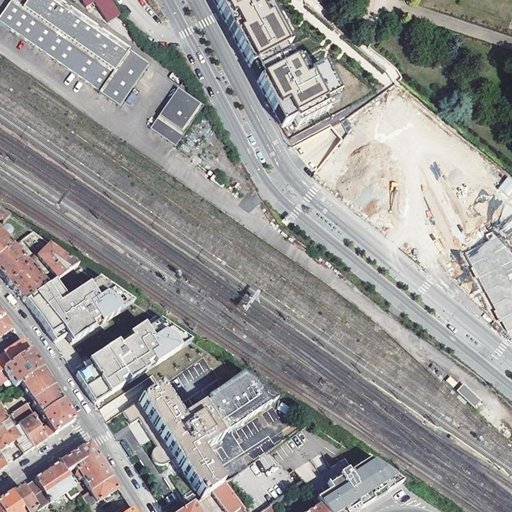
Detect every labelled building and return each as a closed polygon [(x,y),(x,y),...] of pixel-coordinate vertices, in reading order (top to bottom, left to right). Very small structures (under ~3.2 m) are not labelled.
[(53,0),(9,0),(0,13),(0,23),(97,92),(96,93),(117,108),(147,65),(53,0)] [(108,0),(75,0),(82,10),(93,3),(107,24),(119,16),(108,0)] [(211,0),(225,24),(229,22),(235,31),(236,35),(232,37),(246,64),(249,69),(253,67),(260,80),(256,82),(265,99),(270,107),(274,105),(276,110),(279,115),(275,117),(281,128),(293,122),(324,104),(339,96),(323,69),(311,76),(307,78),(299,63),(288,43),(277,24),(263,0),(211,0)] [(229,22),(225,24),(232,37),(236,35),(235,31),(229,22)] [(281,22),(277,24),(288,43),(291,41),(281,22)] [(303,61),(299,63),(307,78),(311,76),(303,61)] [(253,67),(249,69),(256,82),(260,80),(253,67)] [(176,90),(148,129),(173,147),(201,107),(176,90)] [(324,104),(293,122),(296,128),(328,110),(324,104)] [(274,105),(270,107),(275,117),(279,115),(276,110),(274,105)] [(373,128),(370,124),(339,162),(359,201),(371,194),(392,235),(402,230),(424,264),(492,229),(448,146),(417,162),(442,214),(417,227),(394,182),(402,177),(377,127),(373,128)] [(511,177),(509,175),(498,188),(511,200),(511,177)] [(0,211),(0,225),(0,226),(4,222),(9,218),(0,211)] [(20,233),(23,228),(9,218),(4,222),(20,233)] [(0,256),(11,248),(5,241),(9,238),(10,235),(7,232),(4,231),(0,235),(0,234),(0,256)] [(19,239),(22,241),(32,234),(29,232),(19,239)] [(511,252),(507,244),(472,263),(508,332),(511,329),(511,252)] [(58,279),(77,266),(48,246),(33,260),(35,262),(38,259),(58,279)] [(11,248),(0,256),(0,276),(4,281),(7,285),(27,266),(11,248)] [(27,266),(7,285),(17,295),(24,302),(47,287),(27,266)] [(47,287),(24,302),(40,322),(49,337),(60,330),(64,336),(69,344),(92,329),(90,325),(96,321),(102,317),(105,321),(118,312),(115,308),(126,301),(97,280),(65,300),(53,283),(49,285),(47,287)] [(115,308),(118,312),(131,304),(126,301),(115,308)] [(3,317),(0,319),(0,337),(3,335),(12,328),(8,324),(3,317)] [(154,322),(145,329),(147,333),(157,326),(154,322)] [(85,375),(77,380),(93,406),(121,388),(118,383),(124,379),(127,383),(146,370),(143,366),(150,362),(153,366),(177,349),(174,345),(184,339),(161,324),(157,326),(147,333),(145,329),(130,339),(133,343),(121,350),(119,346),(83,371),(85,375)] [(60,330),(49,337),(54,343),(64,336),(60,330)] [(130,339),(119,346),(121,350),(133,343),(130,339)] [(174,345),(177,349),(188,342),(184,339),(174,345)] [(0,372),(30,352),(28,350),(22,342),(14,348),(0,356),(0,372)] [(14,388),(20,384),(41,370),(39,367),(34,359),(30,352),(0,372),(0,382),(7,377),(14,388)] [(143,366),(146,370),(153,366),(150,362),(143,366)] [(23,393),(25,396),(27,395),(31,402),(53,388),(50,385),(41,370),(20,384),(25,392),(23,393)] [(118,383),(121,388),(127,383),(124,379),(118,383)] [(479,401),(462,385),(455,392),(473,408),(479,401)] [(35,407),(41,416),(62,402),(55,392),(53,388),(31,402),(33,404),(32,405),(33,408),(35,407)] [(129,425),(137,420),(155,448),(153,449),(152,451),(151,452),(150,455),(150,458),(151,460),(153,463),(155,465),(158,466),(162,466),(164,465),(169,462),(175,470),(179,468),(200,500),(211,493),(221,486),(201,454),(221,441),(200,408),(179,421),(158,388),(121,413),(129,425)] [(39,430),(46,440),(74,422),(72,419),(64,406),(62,402),(41,416),(43,419),(41,420),(43,423),(45,421),(47,425),(39,430)] [(26,439),(33,449),(36,447),(46,440),(39,430),(34,421),(35,420),(26,406),(11,416),(12,418),(15,423),(23,417),(25,421),(18,426),(26,439)] [(0,471),(3,469),(5,467),(0,459),(0,451),(15,441),(19,439),(13,429),(7,421),(12,418),(11,416),(10,415),(5,418),(0,421),(0,471)] [(16,443),(17,444),(26,439),(18,426),(13,429),(19,439),(15,441),(16,443)] [(17,444),(24,455),(33,449),(26,439),(17,444)] [(89,444),(59,464),(66,475),(75,469),(77,472),(75,475),(79,481),(81,479),(90,492),(111,478),(100,461),(89,444)] [(319,507),(322,511),(350,511),(362,504),(397,482),(365,461),(320,489),(325,494),(315,501),(319,507)] [(21,489),(36,511),(37,511),(63,495),(67,502),(79,494),(66,475),(59,464),(40,477),(21,489)] [(111,478),(90,492),(81,499),(88,510),(118,489),(111,478)] [(350,511),(358,511),(401,485),(397,482),(362,504),(350,511)] [(221,486),(211,493),(224,511),(236,511),(241,509),(223,485),(221,486)] [(13,494),(9,497),(19,511),(34,511),(36,511),(21,489),(13,494)] [(0,503),(0,511),(19,511),(9,497),(6,499),(0,503)]
